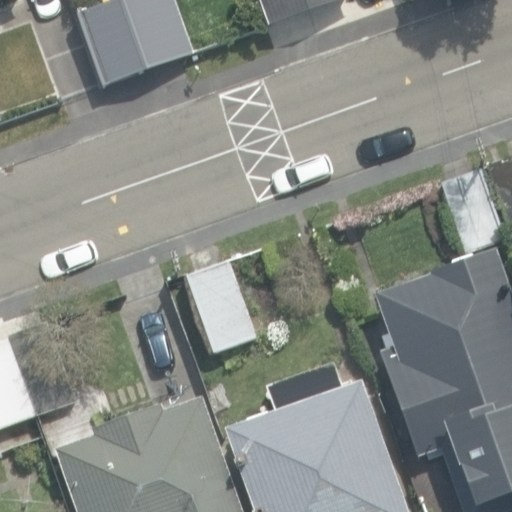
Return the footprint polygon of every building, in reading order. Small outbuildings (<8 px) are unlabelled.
[(125,0),(76,18),(102,88),(190,57),(169,0),(125,0)] [(257,0),(268,30),(351,0),(257,0)] [(511,159),(482,170),(507,239),(511,237),(511,159)] [(466,254),(507,239),(482,170),(441,185),(466,254)] [(440,450),(460,511),(506,511),(511,510),(511,305),(493,252),(423,276),(424,278),(374,296),(392,345),(378,350),(416,458),(440,450)] [(187,278),(214,356),(257,341),(230,263),(187,278)] [(0,343),(0,461),(2,461),(0,453),(0,422),(67,402),(44,329),(0,343)] [(406,511),(360,384),(342,390),(332,365),(264,390),(273,414),(224,432),(252,511),(406,511)] [(240,511),(201,400),(164,413),(162,406),(92,431),(93,436),(55,450),(76,511),(240,511)]
